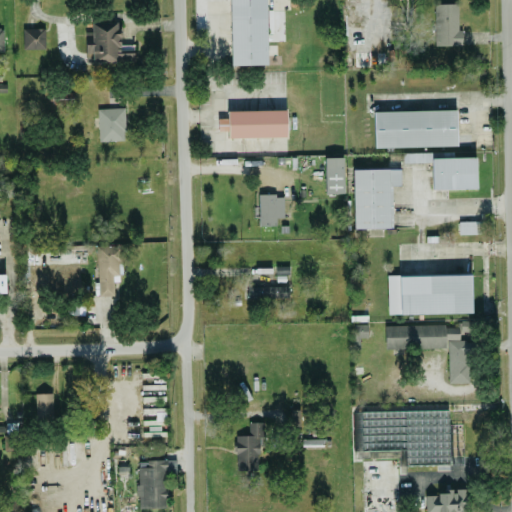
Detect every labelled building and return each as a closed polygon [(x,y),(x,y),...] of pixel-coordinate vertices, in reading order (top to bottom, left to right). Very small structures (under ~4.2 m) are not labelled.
[(267,63),(265,0),(229,0),(231,64),(267,63)] [(458,2),(434,2),(435,44),(459,44),(458,2)] [(85,30),(85,60),(134,60),(133,44),(119,44),(119,21),(91,21),(91,30),(85,30)] [(44,26),(22,27),(23,48),(45,47),(44,26)] [(73,90),(58,91),(58,102),(74,102),(73,90)] [(98,107),(99,140),(125,139),(124,106),(98,107)] [(286,135),(286,108),(227,109),(227,117),(218,117),(218,129),(228,129),(228,137),(286,135)] [(373,146),(457,144),(456,108),(373,110),(373,146)] [(431,188),(476,187),(475,155),(449,156),(449,150),(405,151),(405,161),(431,160),(431,188)] [(343,191),(343,155),(324,156),(325,192),(343,191)] [(352,167),(353,226),(389,226),(388,184),(400,184),(400,167),(352,167)] [(0,194),(14,194),(14,179),(0,179),(0,194)] [(283,216),(283,193),(258,193),(259,224),(276,223),(275,216),(283,216)] [(481,219),(458,220),(458,232),(482,232),(481,219)] [(98,294),(113,294),(112,273),(123,272),(121,243),(96,244),(98,294)] [(470,272),(386,274),(387,313),(471,311),(470,272)] [(248,297),(288,296),(288,284),(247,285),(248,297)] [(367,322),(352,323),(352,337),(367,337),(367,322)] [(384,324),(384,347),(447,346),(448,381),(472,381),(471,339),(459,339),(458,323),(384,324)] [(53,418),(52,391),(35,392),(36,418),(53,418)] [(236,468),(261,468),(260,420),(249,421),(249,434),(235,434),(236,468)] [(137,507),(165,506),(165,496),(166,496),(166,468),(175,468),(175,458),(137,459),(137,507)] [(424,491),(424,511),(463,511),(463,490),(424,491)]
